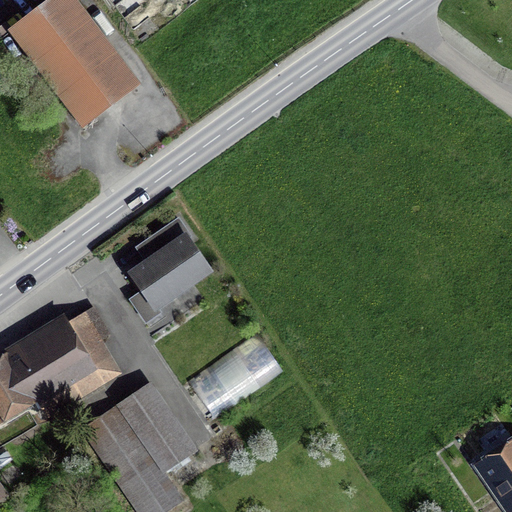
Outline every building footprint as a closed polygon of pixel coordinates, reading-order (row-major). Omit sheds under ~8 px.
[(83,119),(131,83),(68,0),(58,0),(17,31),(83,119)] [(207,270),(186,239),(190,236),(178,219),(137,248),(148,264),(133,274),(155,305),(207,270)] [(39,399),(49,415),(117,374),(97,340),(109,333),(94,308),(0,364),(0,415),(33,396),(36,401),(39,399)] [(215,417),(286,369),(260,331),(191,377),(205,398),(203,399),(215,417)] [(144,388),(117,407),(161,472),(189,454),(144,388)] [(161,472),(117,407),(83,429),(139,511),(163,511),(180,500),(161,472)] [(88,419),(85,416),(80,417),(78,422),(82,426),(87,424),(88,419)] [(497,479),(492,482),(511,510),(511,445),(486,463),(497,479)]
